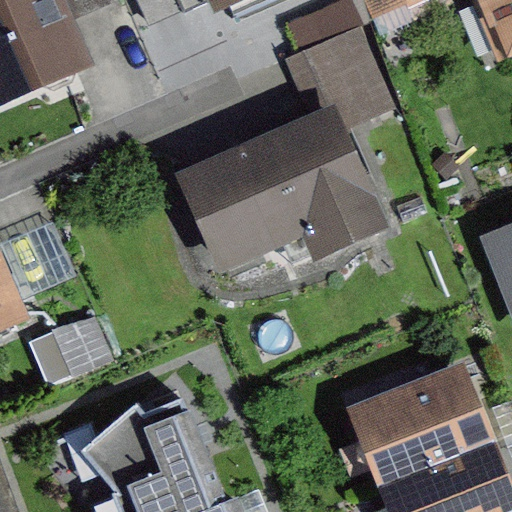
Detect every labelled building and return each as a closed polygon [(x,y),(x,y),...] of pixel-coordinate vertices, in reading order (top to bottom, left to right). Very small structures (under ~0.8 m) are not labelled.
[(0,95),(37,79),(39,83),(54,89),(70,82),(75,68),(73,63),(76,62),(60,25),(49,0),(14,0),(0,6),(0,95)] [(365,18),(357,0),(344,0),(325,9),(336,31),(365,18)] [(511,45),(511,0),(482,0),(503,49),(511,45)] [(332,117),(339,134),(382,115),(347,35),(292,59),(315,111),(320,109),(325,120),(332,117)] [(339,134),(332,117),(325,120),(186,181),(220,261),(309,222),(323,252),(381,227),(339,134)] [(56,219),(0,244),(0,250),(23,302),(81,275),(56,219)] [(511,287),(511,235),(494,242),(511,287)] [(0,324),(21,315),(15,302),(0,266),(0,324)] [(56,328),(30,338),(48,385),(76,374),(111,361),(93,320),(56,328)] [(397,481),(486,446),(460,380),(440,388),(436,379),(405,391),(409,400),(371,415),(397,481)] [(239,511),(236,502),(225,506),(182,400),(145,415),(137,405),(96,439),(90,424),(64,434),(83,482),(107,474),(115,494),(112,495),(113,498),(119,511),(239,511)] [(511,511),(486,446),(397,481),(409,511),(511,511)] [(0,511),(17,511),(0,465),(0,511)]
